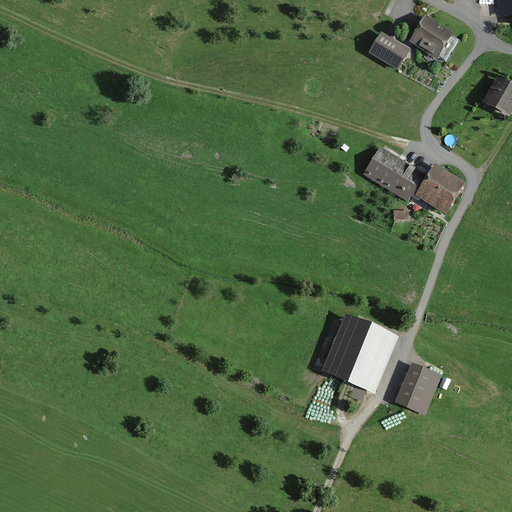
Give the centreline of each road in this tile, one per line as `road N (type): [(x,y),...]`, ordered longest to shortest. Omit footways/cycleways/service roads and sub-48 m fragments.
road 1 (track): [(0,9),(123,65),(408,148),(432,145)]
road 2 (track): [(382,394),(472,179)]
road 3 (track): [(472,179),(432,145),(428,120),(488,37)]
road 4 (track): [(382,394),(319,511)]
